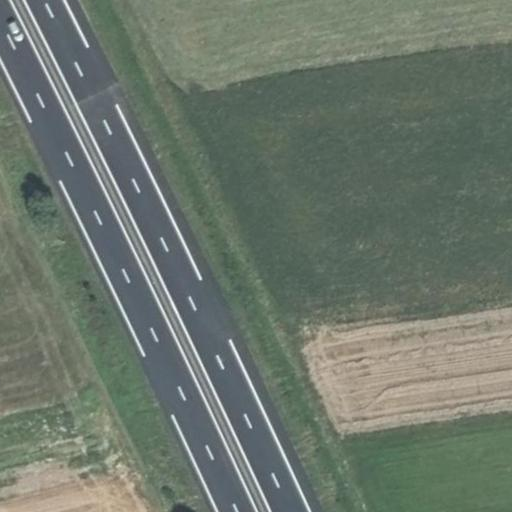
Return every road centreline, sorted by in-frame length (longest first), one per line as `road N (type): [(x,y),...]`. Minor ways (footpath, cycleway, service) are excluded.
road 1 (trunk): [(289,511),(208,327),(40,0)]
road 2 (track): [(364,511),(186,113),(127,0)]
road 3 (trunk): [(0,29),(157,338),(234,511)]
road 4 (track): [(154,511),(0,183)]
